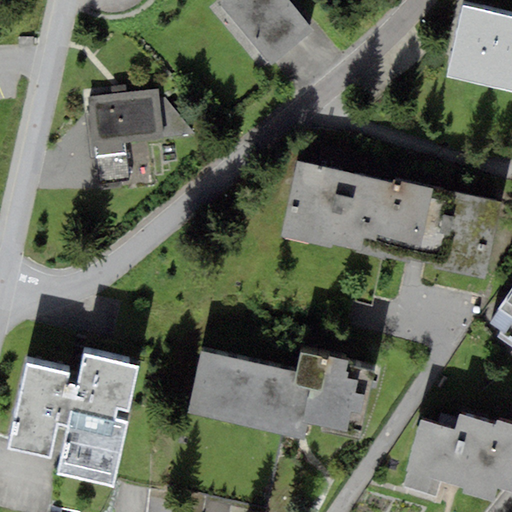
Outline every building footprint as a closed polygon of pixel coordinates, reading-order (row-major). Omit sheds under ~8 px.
[(316,31),(289,0),(217,0),(210,7),(261,67),(267,62),(272,68),(316,31)] [(511,16),(463,6),(446,77),(511,92),(511,16)] [(112,94),(126,93),(125,85),(111,87),(112,94)] [(112,94),(87,97),(95,157),(126,153),(125,144),(164,140),(159,98),(158,89),(126,93),(112,94)] [(165,96),(159,98),(164,140),(195,136),(165,96)] [(391,183),(299,162),(282,237),(333,248),(333,245),(353,249),(353,253),(384,260),(385,258),(410,264),(410,261),(484,278),(501,204),(392,179),(391,183)] [(511,287),(498,307),(500,309),(489,324),(511,340),(511,287)] [(366,395),(355,393),(358,380),(344,377),(348,363),(302,352),(299,367),(298,372),(201,351),(187,413),(305,439),(308,422),(346,431),(351,412),(362,414),(366,395)] [(138,368),(85,355),(77,387),(67,385),(69,373),(28,363),(7,448),(49,458),(57,423),(68,426),(57,473),(113,487),(129,423),(114,419),(117,408),(128,410),(138,368)] [(511,491),(511,424),(497,420),(495,425),(459,414),(454,430),(421,420),(419,427),(418,427),(404,471),(408,472),(404,485),(436,495),(440,481),(462,488),(461,493),(493,503),(498,487),(511,492),(511,491)]
